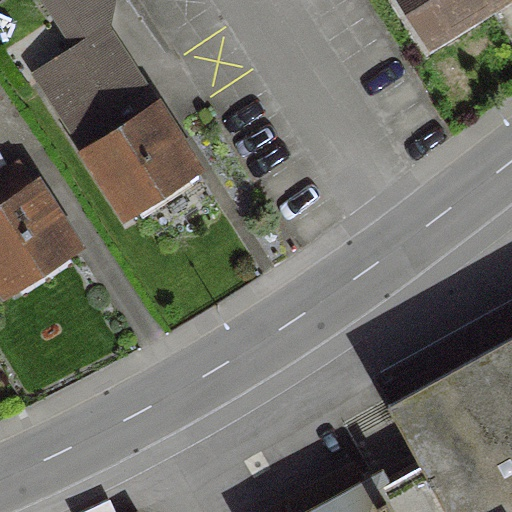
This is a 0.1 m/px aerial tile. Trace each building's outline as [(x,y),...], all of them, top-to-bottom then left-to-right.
[(44,0),(55,16),(79,0),(44,0)] [(394,0),(423,44),(483,7),(493,0),(394,0)] [(34,76),(123,215),(190,171),(102,33),(34,76)] [(0,289),(2,293),(70,249),(29,184),(27,185),(14,165),(0,173),(0,289)] [(373,482),(318,511),(511,511),(511,333),(510,335),(499,315),(379,380),(390,400),(382,404),(417,466),(376,488),(373,482)]
